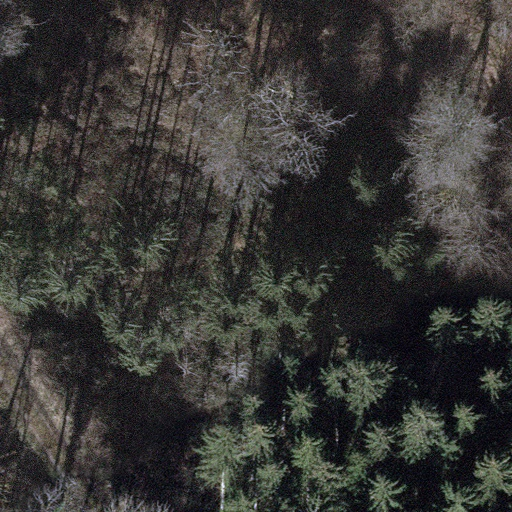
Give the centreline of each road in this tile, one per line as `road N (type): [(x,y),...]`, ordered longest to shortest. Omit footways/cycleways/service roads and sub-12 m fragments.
road 1 (track): [(123,511),(0,340)]
road 2 (track): [(511,137),(405,0)]
